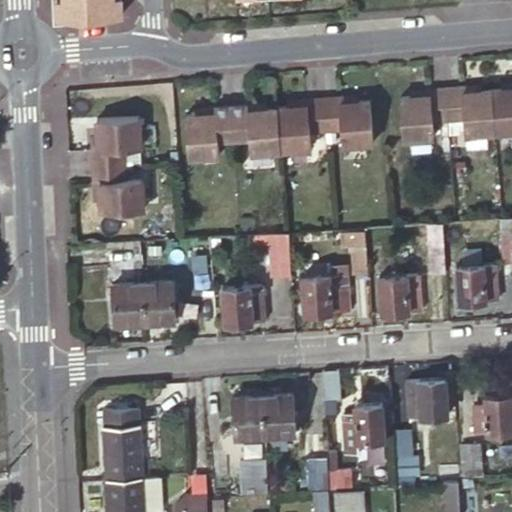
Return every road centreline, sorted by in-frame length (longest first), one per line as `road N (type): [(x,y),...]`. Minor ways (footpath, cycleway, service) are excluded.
road 1 (residential): [(31,367),(511,335)]
road 2 (residential): [(146,46),(185,56),(511,29)]
road 3 (secondary): [(32,309),(25,80)]
road 4 (secondary): [(39,511),(31,367)]
